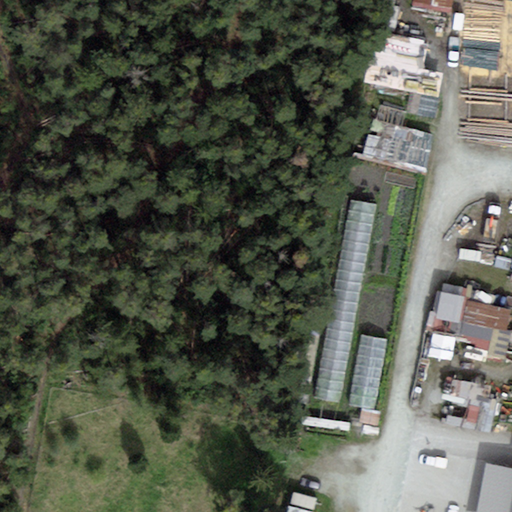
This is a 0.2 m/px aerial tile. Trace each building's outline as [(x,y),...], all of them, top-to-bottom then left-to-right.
[(458,0),(416,0),(415,6),(455,13),(458,0)] [(391,30),(387,57),(429,63),(433,37),(391,30)] [(408,90),(404,111),(433,117),(438,97),(408,90)] [(367,133),(362,154),(425,170),(434,135),(403,127),(399,141),(367,133)] [(350,197),(311,396),(336,401),(375,202),(350,197)] [(511,310),(468,299),(461,321),(507,334),(511,313),(511,310)] [(361,336),(348,403),(374,407),(386,341),(361,336)] [(505,362),(509,340),(494,338),(490,359),(505,362)] [(511,511),(511,468),(485,463),(475,511),(511,511)]
